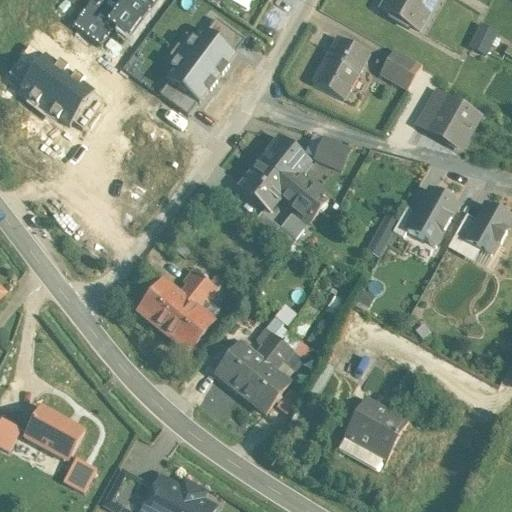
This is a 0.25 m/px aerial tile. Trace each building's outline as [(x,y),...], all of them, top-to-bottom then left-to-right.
[(92,6),(75,29),(101,48),(113,33),(128,44),(161,0),(107,0),(99,11),(92,6)] [(387,0),(380,12),(418,34),(437,0),(387,0)] [(205,36),(232,57),(243,44),(215,23),(205,36)] [(469,50),(488,57),(498,33),(479,25),(469,50)] [(184,57),(216,82),(234,58),(232,57),(205,36),(202,34),(184,57)] [(338,41),(312,87),(343,104),(368,58),(338,41)] [(379,76),(392,50),(383,46),(370,72),(379,76)] [(9,75),(25,87),(45,61),(29,49),(9,75)] [(421,70),(393,54),(379,78),(407,94),(421,70)] [(198,105),(216,82),(184,57),(167,81),(170,83),(197,104),(198,105)] [(46,109),(69,78),(45,60),(45,61),(25,87),(22,91),(46,109)] [(94,96),(69,78),(46,109),(70,127),(73,124),(93,97),(94,96)] [(186,117),(197,104),(170,83),(160,97),(186,117)] [(436,92),(415,129),(461,156),(482,119),(436,92)] [(93,97),(73,124),(82,131),(102,104),(93,97)] [(350,151),(324,140),(315,163),(340,174),(350,151)] [(309,164),(280,141),(260,166),(319,213),(329,201),(309,185),(307,188),(296,180),(301,174),(305,176),(312,168),(308,165),(309,164)] [(319,213),(260,166),(240,190),(269,214),(281,198),(292,207),(289,210),(309,226),(319,213)] [(407,233),(436,249),(458,209),(429,193),(407,233)] [(466,245),(492,259),(511,223),(485,209),(466,245)] [(296,243),(261,215),(254,224),(289,252),(296,243)] [(194,277),(186,288),(190,292),(182,302),(190,309),(207,287),(194,277)] [(166,285),(141,317),(168,338),(190,309),(182,302),(173,296),(176,293),(166,285)] [(210,307),(219,296),(207,287),(190,309),(198,315),(207,304),(210,307)] [(198,315),(190,309),(168,338),(191,356),(216,324),(208,317),(205,321),(198,315)] [(267,335),(258,347),(263,351),(254,362),(261,368),(279,345),(267,335)] [(240,345),(216,377),(240,395),(261,368),(254,362),(244,354),(247,351),(240,345)] [(292,354),(279,345),(261,368),(268,373),(277,361),(283,366),(292,354)] [(268,373),(261,368),(240,395),(265,415),(290,384),(281,377),(278,381),(268,373)] [(333,374),(314,408),(340,422),(359,389),(333,374)] [(364,402),(343,441),(345,442),(346,440),(387,463),(383,470),(385,471),(409,427),(407,426),(406,429),(365,406),(366,403),(364,402)] [(41,411),(24,441),(68,464),(84,434),(41,411)] [(21,433),(2,422),(0,425),(0,450),(9,455),(21,433)] [(76,463),(64,485),(84,497),(97,474),(76,463)] [(123,476),(105,508),(112,511),(213,511),(215,511),(161,481),(154,493),(123,476)]
